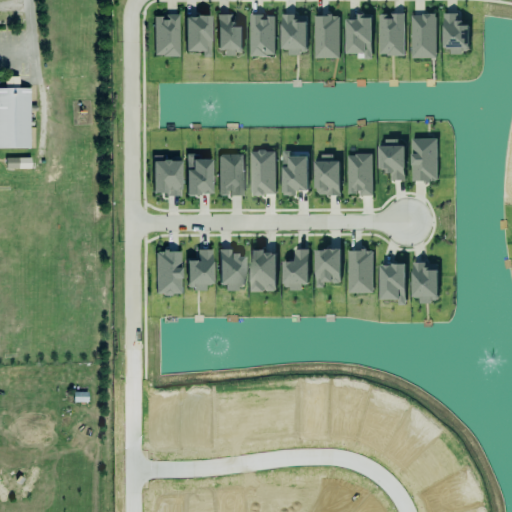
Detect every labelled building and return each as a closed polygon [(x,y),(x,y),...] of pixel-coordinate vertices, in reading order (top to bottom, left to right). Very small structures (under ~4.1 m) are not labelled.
[(421,12),(433,11),(433,57),(409,57),(409,15),(421,15),(421,12)] [(453,12),(442,12),(442,48),(448,48),(448,54),(460,54),(460,51),(467,51),(468,21),(461,21),(461,17),(453,17),(453,12)] [(403,55),(403,14),(378,13),(378,55),(403,55)] [(371,14),(357,14),(357,20),(345,20),(346,54),(363,53),(363,58),(371,58),(371,14)] [(178,15),(153,16),(153,57),(178,56),(178,15)] [(216,50),(223,50),(223,55),(242,55),(241,26),(233,26),(232,15),(216,15),(216,50)] [(274,56),(273,15),(249,15),(250,56),(274,56)] [(306,15),(280,15),(281,53),(306,53),(306,15)] [(339,58),(338,15),(313,16),(314,58),(339,58)] [(209,16),(184,16),(184,52),(202,52),(202,57),(210,57),(209,16)] [(29,89),(18,89),(18,77),(5,77),(5,89),(0,89),(0,148),(29,148),(29,89)] [(385,137),(396,137),(396,143),(403,143),(402,178),(390,178),(390,168),(379,168),(379,142),(385,142),(385,137)] [(411,139),(411,181),(436,181),(436,138),(411,139)] [(275,195),(274,150),(250,151),(250,195),(275,195)] [(308,191),(307,156),(292,156),(292,151),(282,151),(282,196),(296,196),(296,191),(308,191)] [(320,152),(332,151),(332,157),(337,157),(338,193),(326,194),(326,192),(314,192),(313,157),(320,157),(320,152)] [(210,160),(192,160),(192,154),(184,154),(185,195),(210,195),(210,160)] [(217,154),(218,196),(227,196),(242,196),(242,154),(217,154)] [(347,193),(359,193),(359,196),(372,196),(372,154),(347,154),(347,193)] [(161,158),(152,158),(153,189),(165,189),(165,196),(178,195),(178,158),(168,158),(168,157),(161,157),(161,158)] [(5,169),(30,169),(30,158),(5,158),(5,169)] [(153,250),(155,294),(161,294),(161,296),(169,296),(169,294),(179,294),(177,249),(165,250),(165,247),(162,247),(162,250),(153,250)] [(218,285),(225,285),(224,290),(243,290),(243,256),(231,255),(231,249),(218,249),(218,285)] [(282,262),(283,288),(308,288),(308,249),(294,249),(294,261),(282,262)] [(340,249),(314,250),(315,288),(323,288),(322,283),(340,283),(340,249)] [(211,285),(210,250),(196,250),(196,261),(185,261),(186,290),(204,290),(204,285),(211,285)] [(348,293),(373,293),(372,250),(347,250),(348,293)] [(251,292),(276,291),(275,251),(250,251),(251,292)] [(409,260),(411,298),(417,298),(418,303),(428,302),(428,298),(437,298),(436,267),(427,267),(427,264),(422,264),(421,259),(409,260)] [(404,260),(379,260),(380,297),(396,297),(396,304),(405,304),(404,260)]
